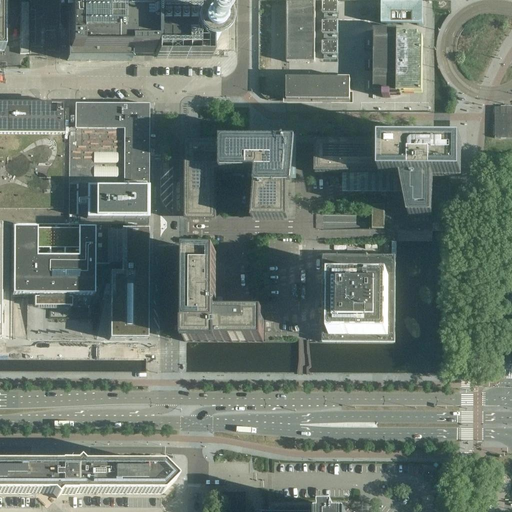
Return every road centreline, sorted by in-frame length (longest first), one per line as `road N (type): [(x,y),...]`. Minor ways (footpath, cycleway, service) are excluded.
road 1 (secondary): [(485,400),(224,398)]
road 2 (secondary): [(305,425),(357,417),(511,418)]
road 3 (secondary): [(305,425),(511,436)]
road 4 (secondary): [(171,398),(0,403)]
road 5 (residential): [(0,82),(170,87)]
road 6 (residential): [(0,349),(170,350)]
road 7 (residential): [(170,87),(237,87),(242,0)]
road 8 (residential): [(170,232),(318,233)]
road 9 (residential): [(170,232),(170,87)]
road 10 (secondary): [(0,422),(136,422)]
